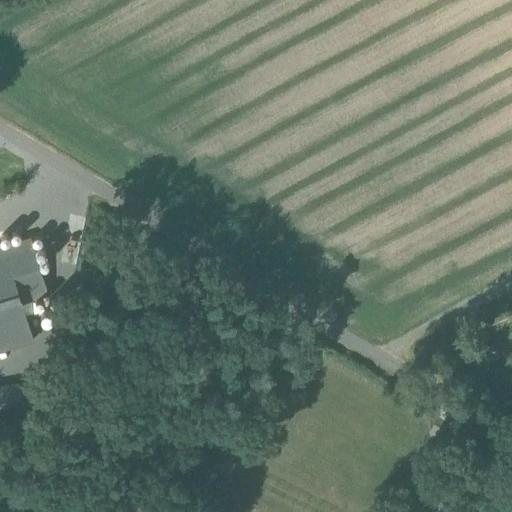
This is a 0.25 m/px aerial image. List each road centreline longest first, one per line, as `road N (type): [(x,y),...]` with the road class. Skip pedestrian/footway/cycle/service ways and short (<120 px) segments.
road 1 (unclassified): [(511,444),(0,131)]
road 2 (track): [(370,358),(511,280)]
